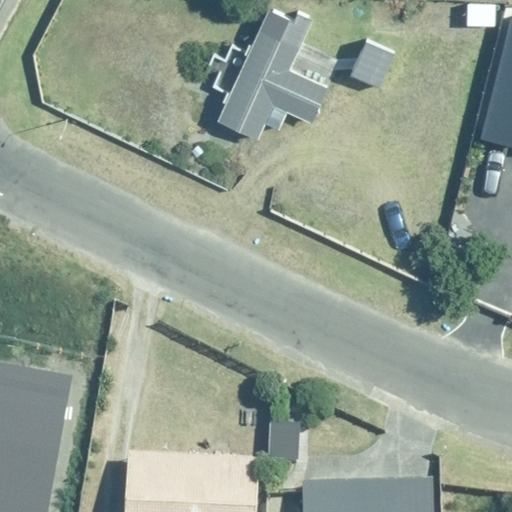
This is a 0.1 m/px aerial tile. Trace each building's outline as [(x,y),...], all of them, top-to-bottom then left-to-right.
[(401,1),(386,0),(368,0),(367,33),(399,34),(401,1)] [(311,25),(271,5),(216,116),(255,136),(270,107),(302,123),(322,83),(290,68),(311,25)] [(255,400),(228,400),(228,451),(255,451),(255,400)] [(382,437),(333,410),(319,435),(368,462),(382,437)] [(255,511),(258,456),(127,449),(123,511),(255,511)] [(300,511),(431,511),(431,482),(301,483),(300,511)]
